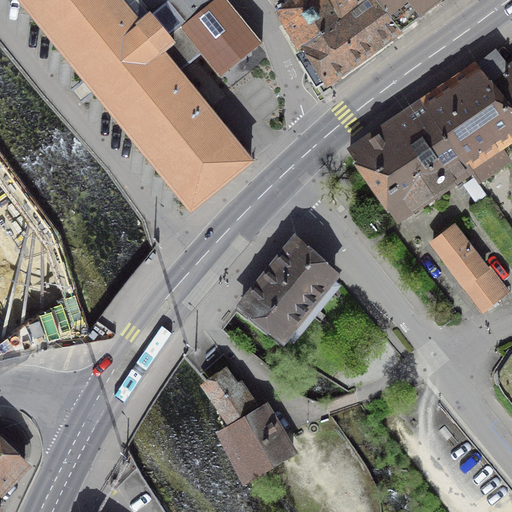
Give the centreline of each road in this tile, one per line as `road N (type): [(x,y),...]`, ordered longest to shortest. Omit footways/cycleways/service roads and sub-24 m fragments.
road 1 (primary): [(280,178),(172,298),(91,421)]
road 2 (residential): [(433,361),(280,178)]
road 3 (primary): [(507,0),(323,138)]
road 4 (residential): [(323,138),(304,114),(254,0)]
road 5 (residential): [(511,461),(433,361)]
